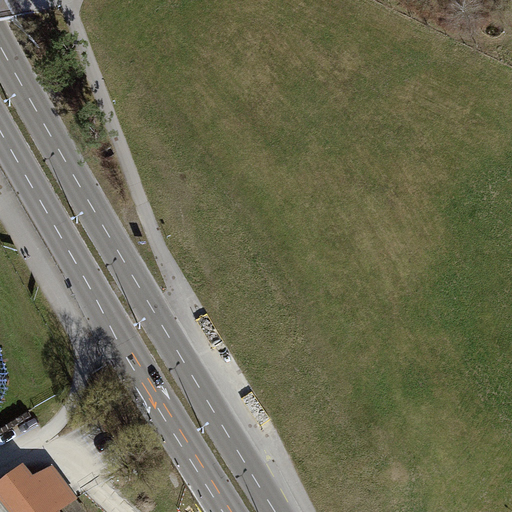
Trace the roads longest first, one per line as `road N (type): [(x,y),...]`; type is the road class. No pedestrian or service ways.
road 1 (tertiary): [(275,511),(0,48)]
road 2 (tertiary): [(0,131),(227,511)]
road 3 (track): [(0,191),(88,349),(80,395),(43,430)]
